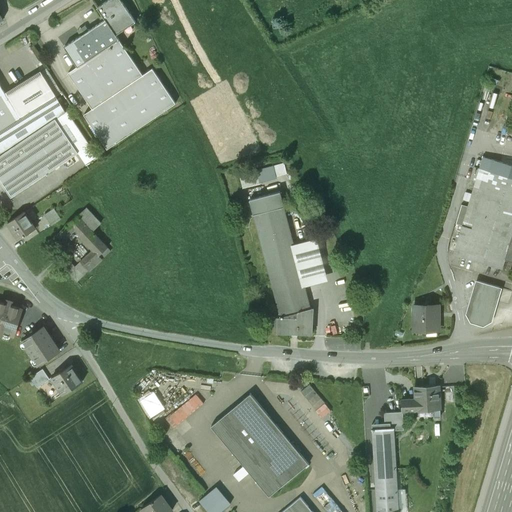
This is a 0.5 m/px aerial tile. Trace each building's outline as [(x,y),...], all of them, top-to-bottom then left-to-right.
[(105,19),(64,47),(77,66),(77,67),(119,39),(115,33),(134,20),(120,0),(108,0),(97,8),(105,19)] [(143,75),(119,39),(77,67),(77,66),(68,72),(92,109),(84,114),(107,149),(175,103),(152,68),(143,75)] [(56,84),(46,68),(41,71),(51,87),(56,84)] [(496,78),(494,81),(502,85),(508,74),(498,68),(494,76),(496,78)] [(5,93),(0,84),(0,130),(56,96),(51,87),(41,71),(41,70),(5,93)] [(56,84),(51,87),(56,96),(61,92),(56,84)] [(55,118),(0,155),(0,180),(11,197),(78,152),(55,118)] [(284,163),(273,166),(276,177),(287,174),(284,163)] [(511,177),(479,168),(453,255),(502,269),(504,260),(504,259),(511,233),(511,177)] [(256,171),(239,175),(243,189),(260,184),(256,171)] [(310,309),(280,192),(249,200),(280,317),(310,309)] [(101,222),(87,207),(78,215),(92,230),(101,222)] [(53,208),(44,215),(51,225),(61,219),(53,208)] [(36,228),(24,211),(8,222),(19,239),(36,228)] [(92,230),(78,215),(69,224),(76,232),(93,249),(80,261),(89,270),(111,250),(92,230)] [(69,224),(51,241),(55,245),(56,244),(59,245),(74,231),(75,233),(76,232),(69,224)] [(75,266),(62,253),(56,259),(77,282),(89,270),(80,261),(75,266)] [(499,287),(477,281),(468,314),(471,321),(483,324),(490,320),(499,287)] [(10,300),(5,303),(0,301),(0,335),(2,336),(2,333),(12,336),(12,334),(15,333),(23,309),(11,305),(12,305),(10,300)] [(438,330),(438,305),(413,305),(413,330),(438,330)] [(310,309),(280,317),(278,317),(270,317),(270,324),(269,325),(278,325),(277,332),(278,332),(311,334),(312,334),(312,333),(311,333),(313,308),(310,309)] [(44,326),(22,341),(38,365),(60,350),(44,326)] [(71,364),(51,377),(63,394),(83,381),(71,364)] [(42,369),(28,378),(35,389),(49,379),(42,369)] [(309,384),(301,391),(305,396),(313,389),(309,384)] [(438,386),(414,387),(415,399),(402,400),(403,411),(416,410),(416,409),(440,408),(438,386)] [(313,389),(305,396),(308,400),(317,393),(313,389)] [(249,391),(210,423),(268,494),(308,461),(249,391)] [(317,393),(308,400),(312,405),(321,398),(317,393)] [(321,398),(312,405),(316,410),(325,403),(321,398)] [(397,511),(393,428),(372,429),(377,511),(397,511)] [(160,494),(141,508),(144,511),(169,511),(172,510),(160,494)] [(313,511),(301,497),(281,511),(313,511)]
